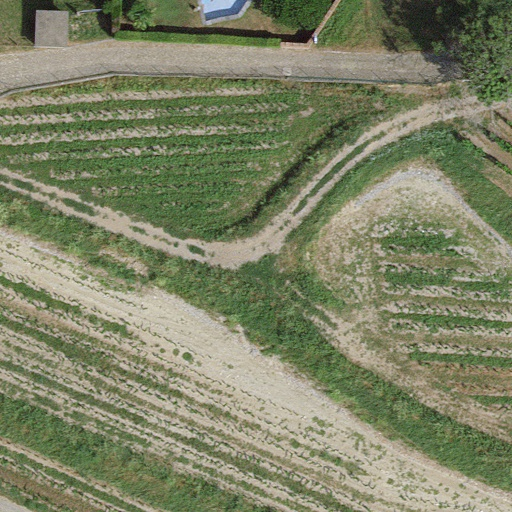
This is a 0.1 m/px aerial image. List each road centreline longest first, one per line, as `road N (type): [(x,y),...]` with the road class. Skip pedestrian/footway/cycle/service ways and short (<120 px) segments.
road 1 (track): [(511,89),(419,121),(290,212),(252,275),(292,324),(370,383),(469,444),(511,455)]
road 2 (track): [(0,75),(70,65),(435,67),(511,43)]
road 3 (track): [(252,275),(0,200)]
